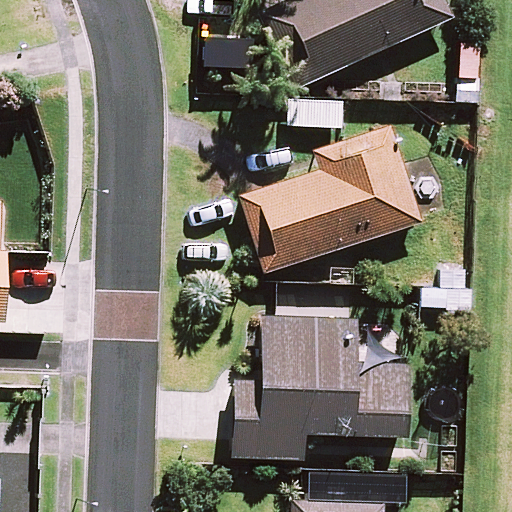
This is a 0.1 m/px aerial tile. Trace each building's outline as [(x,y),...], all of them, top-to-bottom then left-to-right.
[(291,101),(453,25),(440,0),(308,0),(255,25),(291,101)] [(450,103),(471,104),(473,44),(452,44),(450,103)] [(263,281),(421,229),(390,135),(311,161),(317,177),(238,203),(263,281)] [(461,269),(438,270),(439,291),(416,291),(416,309),(461,309),(461,269)] [(353,370),(354,325),(261,323),(260,390),(234,390),(233,468),(302,469),(303,446),(408,447),(409,371),(353,370)]
